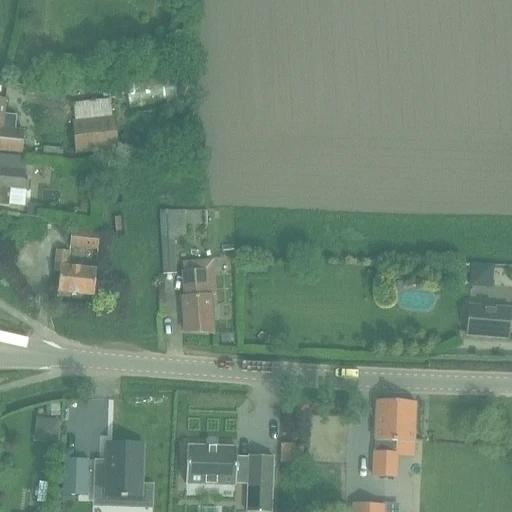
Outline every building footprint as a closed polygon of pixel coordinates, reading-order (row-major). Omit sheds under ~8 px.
[(107,102),(146,104),(147,84),(108,82),(107,102)] [(14,116),(1,115),(3,97),(0,96),(0,150),(20,153),(22,132),(13,131),(14,116)] [(55,101),(55,118),(93,118),(93,101),(55,101)] [(114,125),(74,128),(77,152),(116,149),(114,125)] [(0,206),(8,207),(10,188),(27,190),(28,185),(24,185),(24,181),(34,182),(35,174),(25,173),(26,158),(0,154),(0,206)] [(174,209),(161,210),(167,274),(180,273),(174,209)] [(98,250),(100,233),(71,229),(70,246),(98,250)] [(69,252),(56,250),(54,272),(59,272),(57,292),(93,296),(96,270),(68,267),(69,252)] [(450,285),(473,284),(473,263),(449,263),(450,285)] [(511,264),(495,264),(494,277),(511,277),(511,264)] [(213,332),(210,303),(215,303),(214,290),(206,291),(204,271),(183,273),(185,297),(183,297),(184,330),(184,332),(213,334),(213,332)] [(509,309),(469,306),(467,336),(507,339),(509,320),(511,320),(511,309),(509,309)] [(415,403),(399,402),(376,401),(372,481),(396,483),(397,459),(412,459),(415,403)] [(16,438),(40,438),(40,416),(16,417),(16,438)] [(94,466),(93,495),(114,496),(120,496),(120,498),(126,498),(126,496),(141,497),(142,484),(143,445),(107,443),(107,460),(106,467),(94,466)] [(187,446),(186,484),(236,486),(236,484),(248,484),(249,458),(237,458),(237,448),(218,447),(206,447),(187,446)] [(248,484),(248,496),(272,497),(273,457),(249,457),(249,458),(248,484)] [(64,459),(63,494),(87,495),(88,460),(64,459)]
